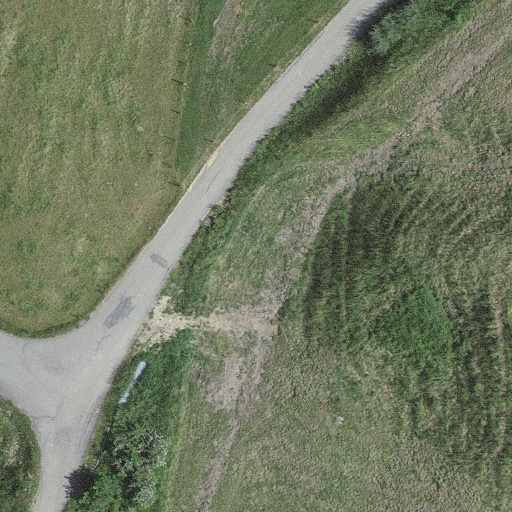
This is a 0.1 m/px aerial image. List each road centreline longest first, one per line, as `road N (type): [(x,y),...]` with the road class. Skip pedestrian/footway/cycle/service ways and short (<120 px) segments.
road 1 (residential): [(59,376),(95,352),(167,242),(375,0)]
road 2 (residential): [(59,376),(64,433),(44,511)]
